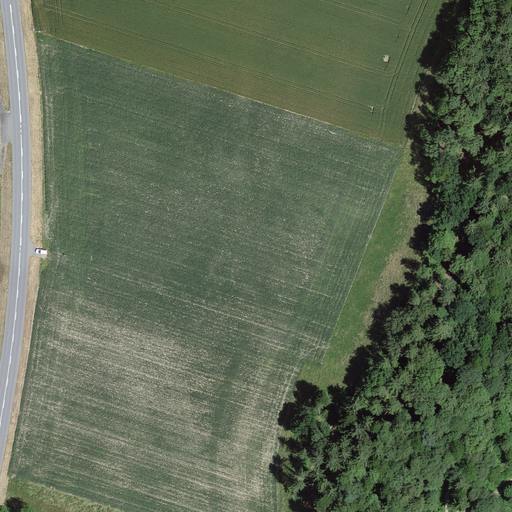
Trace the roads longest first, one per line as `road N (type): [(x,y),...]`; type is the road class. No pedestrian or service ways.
road 1 (secondary): [(0,420),(22,224),(8,0)]
road 2 (track): [(511,182),(439,50)]
road 3 (track): [(496,370),(454,511)]
